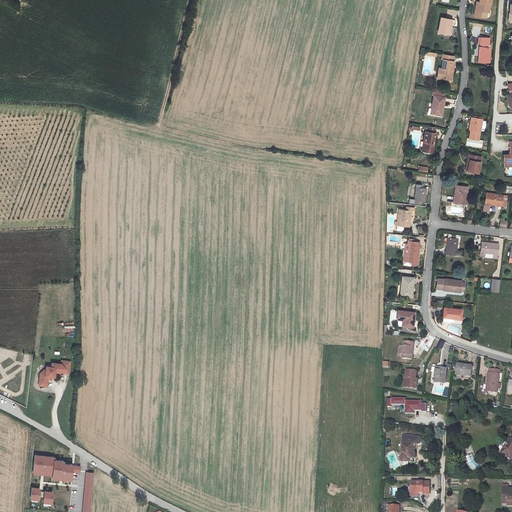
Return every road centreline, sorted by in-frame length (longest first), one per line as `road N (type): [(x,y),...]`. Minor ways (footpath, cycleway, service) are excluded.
road 1 (residential): [(433,223),(465,63),(464,0)]
road 2 (unclassified): [(177,511),(0,404)]
road 3 (residential): [(511,361),(452,341),(426,320),(433,223)]
